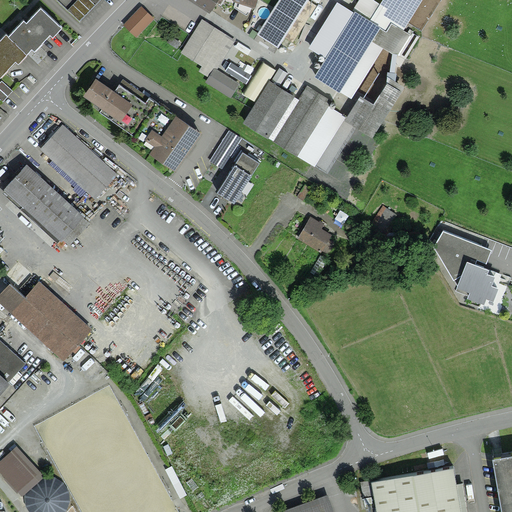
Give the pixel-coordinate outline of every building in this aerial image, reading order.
[(78,22),(98,0),(79,0),(68,12),(78,22)] [(191,0),(208,10),(213,2),(216,5),(219,0),(220,0),(246,17),(251,7),(253,0),(191,0)] [(277,0),(256,35),(276,47),(283,37),(294,44),(318,5),(310,0),(277,0)] [(353,98),(368,74),(354,66),(360,55),(372,63),(382,47),(396,55),(408,35),(394,27),(403,13),(422,25),(436,0),(367,0),(366,1),(364,0),(361,0),(353,14),(339,5),(314,48),(326,55),(314,75),(353,98)] [(8,37),(25,53),(30,48),(32,51),(48,34),(51,36),(60,27),(39,8),(26,22),(23,20),(8,37)] [(140,8),(123,25),(134,36),(151,19),(140,8)] [(233,41),(200,22),(180,53),(200,65),(197,70),(207,76),(204,82),(228,97),(236,84),(214,71),(233,41)] [(0,75),(14,61),(16,63),(25,53),(8,37),(5,34),(0,39),(0,75)] [(233,53),(237,56),(244,45),(239,42),(233,53)] [(244,61),(240,66),(234,62),(229,69),(247,82),(255,70),(244,61)] [(401,88),(374,72),(346,120),(372,135),(401,88)] [(1,82),(0,82),(0,101),(1,102),(11,91),(1,82)] [(118,84),(111,93),(94,82),(85,95),(101,106),(98,111),(133,135),(155,102),(141,92),(137,97),(118,84)] [(268,82),(243,121),(313,165),(342,119),(326,109),(329,104),(305,89),(297,101),(268,82)] [(155,102),(133,135),(130,138),(173,168),(199,132),(155,102)] [(60,125),(42,145),(99,196),(117,175),(60,125)] [(221,170),(240,140),(228,132),(208,162),(221,170)] [(233,202),(258,162),(241,152),(216,192),(233,202)] [(26,164),(7,186),(67,238),(86,217),(26,164)] [(379,219),(393,225),(399,212),(385,206),(379,219)] [(318,229),(321,224),(310,218),(298,237),(325,253),(331,243),(326,240),(329,236),(318,229)] [(435,246),(458,283),(456,288),(469,292),(467,298),(483,304),(485,299),(492,301),(497,287),(490,285),(494,275),(486,273),(488,267),(475,263),(477,258),(487,262),(492,249),(442,229),(435,246)] [(44,281),(28,297),(13,284),(0,298),(0,299),(67,360),(74,352),(96,330),(44,281)] [(0,336),(0,393),(28,362),(0,336)] [(188,447),(220,497),(329,427),(297,377),(188,447)] [(511,511),(511,444),(493,447),(503,511),(511,511)] [(0,463),(0,466),(20,488),(35,474),(14,451),(0,463)] [(372,474),(378,511),(462,511),(454,461),(372,474)] [(53,471),(23,499),(36,511),(65,511),(80,498),(53,471)] [(337,511),(335,506),(336,506),(330,490),(283,506),(285,511),(337,511)]
